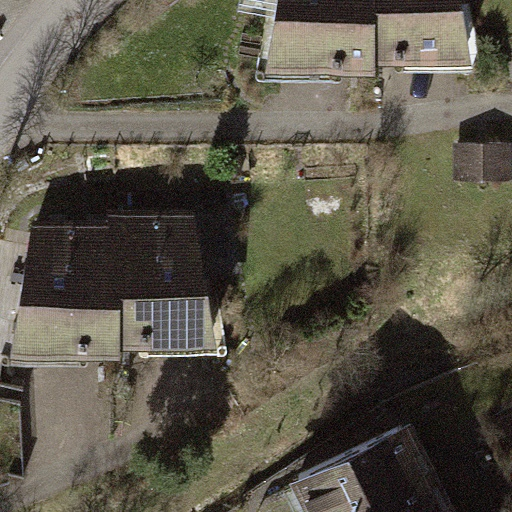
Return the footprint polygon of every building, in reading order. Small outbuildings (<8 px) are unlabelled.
[(370,0),(278,0),(263,77),(373,78),(372,61),(370,0)] [(370,0),(372,61),(471,61),(463,0),(370,0)] [(511,143),(455,144),(456,183),(511,182),(511,143)] [(119,207),(120,219),(123,350),(222,350),(199,209),(119,207)] [(120,219),(44,220),(20,368),(124,366),(123,350),(120,219)] [(511,405),(500,411),(511,434),(511,405)] [(464,511),(414,421),(285,491),(296,511),(511,511),(511,510),(508,511),(464,511)]
